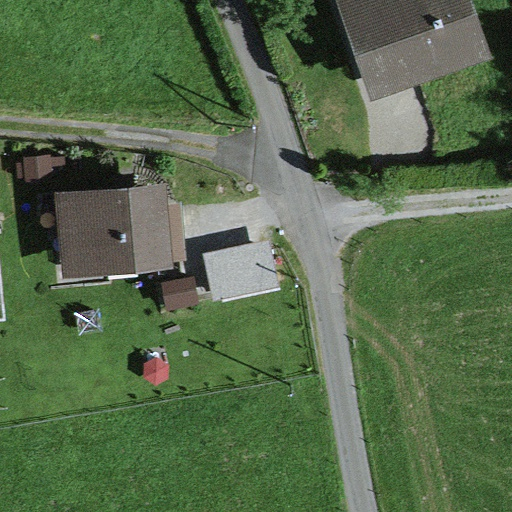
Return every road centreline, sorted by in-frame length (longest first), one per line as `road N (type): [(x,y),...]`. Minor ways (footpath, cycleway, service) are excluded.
road 1 (track): [(0,124),(291,159)]
road 2 (residential): [(310,225),(360,511)]
road 3 (residential): [(231,0),(272,92),(310,225)]
road 4 (residential): [(511,200),(310,225)]
